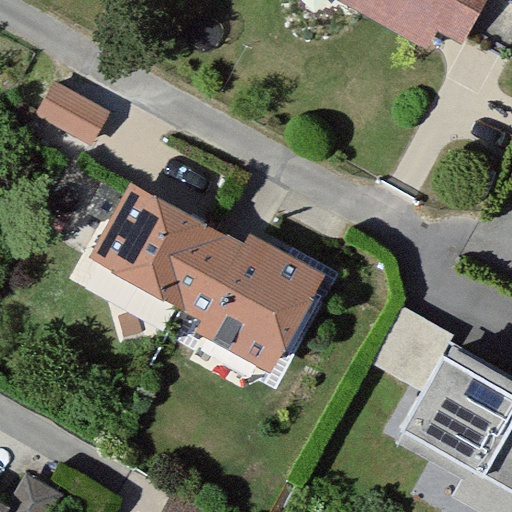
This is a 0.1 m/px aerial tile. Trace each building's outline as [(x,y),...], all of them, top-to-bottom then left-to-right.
[(474,0),(329,0),(328,1),(403,44),(416,22),(450,41),(474,0)] [(58,73),(42,105),(96,131),(112,99),(58,73)] [(236,242),(122,184),(80,266),(194,324),(236,242)] [(241,231),(236,242),(194,324),(188,338),(268,377),(321,271),(241,231)] [(511,511),(511,389),(500,383),(429,511),(511,511)] [(237,511),(176,482),(161,511),(237,511)]
